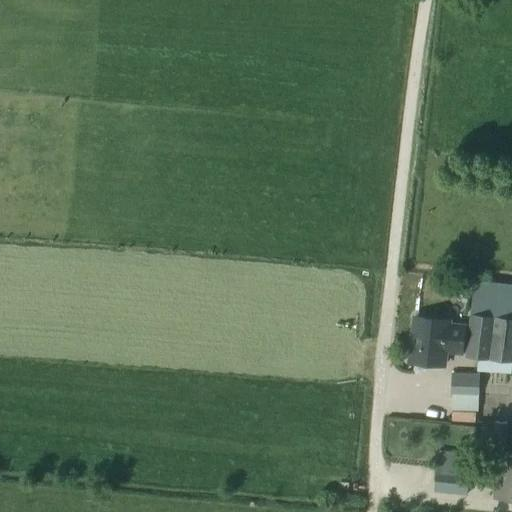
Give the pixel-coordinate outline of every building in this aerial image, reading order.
[(511,285),(467,281),(466,299),(470,299),(469,318),(485,320),(511,322),(511,285)] [(481,362),(485,320),(469,318),(466,318),(465,332),(460,332),(460,331),(443,329),(444,325),(410,321),(406,367),(439,370),(441,354),(462,356),(462,360),(481,362)] [(511,364),(511,322),(485,320),(481,362),(511,364)] [(452,375),(451,412),(479,413),(480,376),(452,375)] [(506,425),(492,424),(491,447),(504,448),(506,425)] [(438,452),(434,493),(466,496),(470,455),(438,452)] [(511,457),(497,456),(494,499),(511,500),(511,457)]
